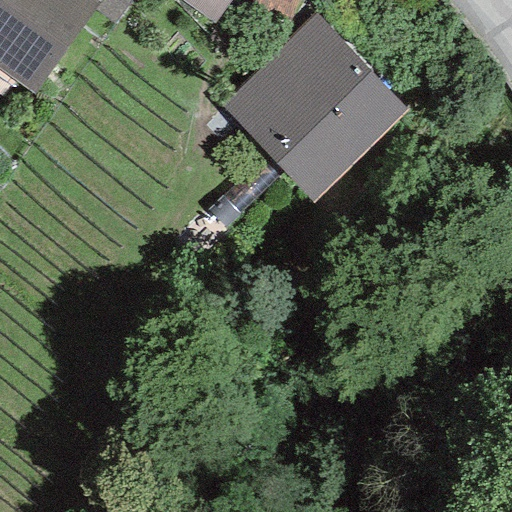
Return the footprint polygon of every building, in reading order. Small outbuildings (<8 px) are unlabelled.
[(95,0),(0,0),(0,70),(33,93),(92,11),(99,2),(95,0)] [(92,11),(113,25),(130,0),(95,0),(99,2),(92,11)] [(230,0),(179,0),(213,23),(230,0)] [(296,0),(251,0),(249,7),(290,22),(296,0)] [(407,109),(315,14),(222,107),(312,203),(407,109)]
